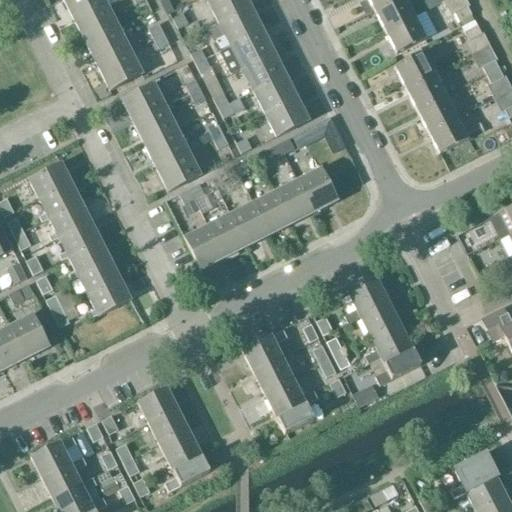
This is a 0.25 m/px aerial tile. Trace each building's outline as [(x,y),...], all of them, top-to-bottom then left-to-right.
[(61,0),(74,25),(107,9),(102,0),(61,0)] [(250,11),(244,0),(213,0),(204,5),(216,28),(250,11)] [(366,0),(373,13),(398,0),(366,0)] [(398,0),(373,13),(384,34),(414,20),(403,0),(398,0)] [(86,48),(118,31),(107,9),(74,25),(86,48)] [(458,13),(462,21),(470,17),(466,9),(458,13)] [(227,51),(262,33),(250,11),(216,28),(206,33),(212,44),(221,39),(227,51)] [(183,16),(173,22),(178,32),(188,27),(183,16)] [(384,34),(396,56),(425,42),(414,20),(384,34)] [(148,32),(153,42),(162,37),(157,27),(148,32)] [(467,32),(472,41),(480,37),(476,28),(467,32)] [(97,70),(130,54),(118,31),(86,48),(97,70)] [(227,51),(238,73),(273,56),(262,33),(227,51)] [(167,47),(162,37),(153,42),(158,52),(167,47)] [(191,57),(196,67),(206,62),(218,56),(213,46),(191,57)] [(130,54),(97,70),(109,94),(141,77),(130,54)] [(393,70),(405,92),(433,77),(422,55),(393,70)] [(238,73),(243,82),(250,96),(284,78),(273,56),(238,73)] [(211,72),(206,62),(196,67),(201,77),(211,72)] [(490,76),(498,71),(493,63),(485,67),(490,76)] [(498,71),(490,76),(494,84),(502,80),(498,71)] [(444,99),(433,77),(405,92),(416,113),(444,99)] [(250,96),(261,119),(296,101),(284,78),(250,96)] [(186,88),(191,98),(200,93),(195,83),(186,88)] [(121,103),(132,127),(166,110),(154,87),(121,103)] [(200,93),(191,98),(196,108),(205,103),(200,93)] [(213,102),(218,112),(228,106),(224,97),(213,102)] [(456,120),(444,99),(416,113),(427,135),(456,120)] [(261,119),(273,141),(308,124),(296,101),(261,119)] [(233,116),(228,106),(218,112),(223,121),(233,116)] [(177,132),(166,110),(132,127),(144,149),(177,132)] [(427,135),(438,157),(467,142),(456,120),(427,135)] [(208,133),(213,143),(223,138),(218,128),(208,133)] [(189,155),(177,132),(144,149),(155,172),(189,155)] [(304,133),(292,139),(298,152),(311,145),(304,133)] [(228,148),(223,138),(213,143),(218,153),(228,148)] [(247,142),(236,147),(241,157),(251,151),(247,142)] [(289,143),(279,148),(284,157),(294,152),(289,143)] [(269,152),(274,162),(284,157),(279,148),(269,152)] [(155,172),(167,195),(200,178),(189,155),(155,172)] [(244,165),(234,170),(239,180),(249,175),(244,165)] [(71,186),(60,166),(29,182),(39,203),(71,186)] [(223,175),(229,186),(239,180),(234,170),(223,175)] [(320,171),(297,183),(313,216),(336,204),(320,171)] [(291,227),(313,216),(297,183),(274,194),(291,227)] [(39,203),(45,215),(46,217),(39,221),(41,226),(48,222),(80,206),(71,186),(39,203)] [(198,188),(189,193),(194,203),(203,198),(198,188)] [(189,193),(179,197),(184,208),(194,203),(189,193)] [(268,238),(291,227),(274,194),(252,206),(268,238)] [(0,209),(0,211),(5,221),(14,216),(8,206),(0,209)] [(90,225),(80,206),(48,222),(55,236),(48,239),(51,245),(58,241),(90,225)] [(229,217),(246,250),(268,238),(252,206),(229,217)] [(511,209),(499,216),(509,236),(511,234),(511,209)] [(223,261),(246,250),(229,217),(207,229),(223,261)] [(8,229),(13,240),(23,235),(17,225),(8,229)] [(100,244),(90,225),(58,241),(65,255),(58,258),(61,264),(68,261),(100,244)] [(0,256),(11,251),(0,229),(0,256)] [(207,229),(183,240),(200,273),(223,261),(207,229)] [(23,235),(13,240),(19,251),(28,246),(23,235)] [(110,264),(100,244),(68,261),(75,274),(68,277),(71,283),(78,280),(110,264)] [(27,268),(33,279),(42,274),(37,263),(27,268)] [(120,283),(110,264),(78,280),(87,299),(120,283)] [(18,267),(6,273),(14,288),(25,282),(18,267)] [(37,288),(43,299),(52,294),(46,283),(37,288)] [(130,303),(120,283),(87,299),(94,313),(87,316),(90,322),(97,319),(130,303)] [(389,305),(378,283),(347,299),(354,314),(344,320),(347,326),(358,321),(389,305)] [(28,288),(8,298),(12,308),(33,298),(28,288)] [(61,313),(56,302),(47,307),(52,318),(61,313)] [(399,326),(389,305),(358,321),(368,342),(399,326)] [(511,327),(503,311),(481,322),(492,344),(504,339),(511,354),(511,327)] [(61,313),(52,318),(57,329),(67,324),(61,313)] [(31,317),(8,329),(25,362),(48,350),(31,317)] [(317,328),(322,339),(332,334),(326,323),(317,328)] [(368,367),(378,362),(409,346),(399,326),(368,342),(375,355),(364,360),(368,367)] [(311,328),(302,333),(309,346),(318,342),(311,328)] [(0,368),(2,373),(25,362),(8,329),(0,332),(0,368)] [(240,353),(251,375),(283,358),(277,346),(286,342),(282,334),(273,339),(272,337),(240,353)] [(327,348),(332,358),(341,354),(336,343),(327,348)] [(378,362),(383,371),(385,375),(374,380),(379,389),(421,368),(409,346),(378,362)] [(313,357),(319,367),(328,363),(323,352),(313,357)] [(341,354),(332,358),(337,369),(347,365),(341,354)] [(293,379),(283,358),(251,375),(261,396),(293,379)] [(328,363),(319,367),(324,378),(333,374),(328,363)] [(261,396),(272,416),(304,400),(293,379),(261,396)] [(329,387),(334,398),(343,393),(338,382),(329,387)] [(358,411),(377,401),(371,389),(352,399),(358,411)] [(177,412),(167,390),(137,406),(147,427),(177,412)] [(314,395),(304,400),(272,416),(283,438),(315,422),(307,407),(317,402),(314,395)] [(188,433),(177,412),(147,427),(158,448),(188,433)] [(101,424),(107,435),(116,430),(111,420),(101,424)] [(86,432),(92,443),(101,438),(95,427),(86,432)] [(199,453),(188,433),(158,448),(169,469),(199,453)] [(29,460),(40,482),(70,466),(64,454),(75,448),(71,441),(60,446),(59,445),(29,460)] [(116,454),(121,465),(131,460),(125,450),(116,454)] [(169,469),(172,476),(175,482),(164,487),(168,496),(209,475),(199,453),(169,469)] [(102,463),(107,473),(116,469),(111,458),(102,463)] [(452,499),(464,493),(494,478),(484,458),(454,473),(461,488),(450,495),(452,499)] [(82,460),(70,466),(40,482),(50,502),(80,487),(74,474),(85,468),(82,460)] [(121,465),(127,476),(136,471),(131,460),(121,465)] [(93,481),(80,487),(50,502),(55,511),(83,511),(91,508),(84,495),(95,489),(94,487),(111,479),(108,473),(93,481)] [(120,476),(111,480),(113,484),(118,494),(127,489),(120,476)] [(494,478),(464,493),(452,499),(454,502),(465,496),(473,511),(478,511),(505,499),(494,478)] [(133,487),(138,498),(147,493),(142,482),(133,487)] [(118,494),(123,505),(133,500),(127,489),(118,494)] [(381,493),(370,499),(375,510),(387,504),(381,493)] [(511,511),(505,499),(478,511),(511,511)] [(429,501),(420,506),(423,511),(434,511),(435,511),(429,501)] [(103,502),(91,508),(83,511),(99,511),(106,509),(103,502)]
